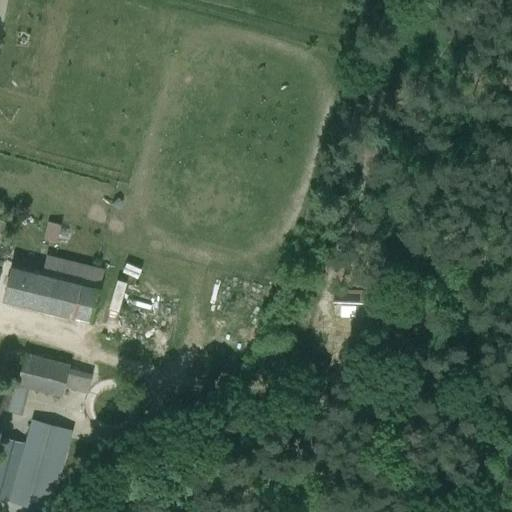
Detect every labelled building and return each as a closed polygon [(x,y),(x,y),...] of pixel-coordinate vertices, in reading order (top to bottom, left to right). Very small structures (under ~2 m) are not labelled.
[(57,242),(61,225),(49,222),(45,239),(57,242)] [(43,270),(13,263),(4,300),(91,322),(104,269),(47,255),(43,270)] [(332,289),(331,318),(381,320),(382,291),(332,289)] [(16,387),(62,399),(64,388),(96,396),(101,375),(70,367),(71,364),(25,352),(16,387)] [(26,443),(2,436),(0,442),(0,497),(49,511),(70,434),(31,423),(26,443)]
